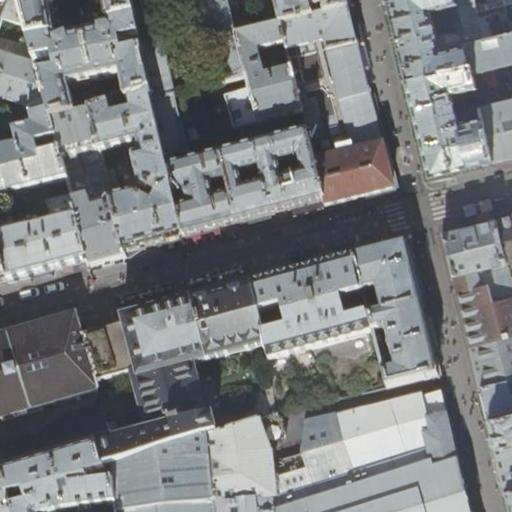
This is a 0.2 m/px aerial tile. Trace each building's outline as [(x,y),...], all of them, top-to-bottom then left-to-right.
[(0,0),(0,2),(7,0),(8,0),(2,21),(26,28),(18,0),(0,0)] [(18,0),(26,28),(37,66),(52,122),(91,113),(101,111),(98,100),(74,105),(71,89),(95,84),(83,28),(77,30),(79,38),(59,44),(55,21),(60,20),(56,0),(18,0)] [(94,0),(97,12),(104,10),(109,32),(91,36),(89,27),(83,28),(95,84),(122,79),(127,104),(132,102),(152,97),(132,0),(94,0)] [(132,0),(152,97),(184,238),(187,237),(219,229),(225,228),(282,213),(324,202),(308,134),(185,166),(183,155),(188,154),(182,125),(188,123),(181,95),(175,97),(154,0),(132,0)] [(204,0),(208,18),(203,19),(205,28),(211,27),(224,86),(246,81),(248,91),(225,97),(234,130),(303,115),(292,70),(265,76),(258,50),(286,44),(281,24),(236,35),(227,0),(204,0)] [(347,0),(286,0),(288,5),(277,8),(281,24),(350,9),(347,0)] [(406,82),(471,64),(466,44),(455,0),(395,0),(386,3),(395,38),(406,82)] [(455,0),(466,44),(511,33),(511,25),(511,23),(511,6),(480,14),(476,0),(455,0)] [(356,36),(350,9),(281,24),(286,44),(288,50),(325,42),(328,52),(290,60),(292,70),(303,115),(308,134),(324,202),(326,208),(360,199),(393,190),(383,147),(369,88),(356,36)] [(511,33),(466,44),(471,64),(479,96),(479,98),(500,92),(495,76),(504,74),(504,73),(510,71),(511,78),(511,98),(481,107),(482,110),(494,163),(511,158),(511,33)] [(37,66),(0,54),(0,97),(30,108),(35,127),(14,132),(18,148),(0,152),(0,197),(68,181),(60,152),(37,157),(34,147),(57,140),(52,122),(37,66)] [(471,64),(406,82),(419,133),(430,180),(465,171),(494,163),(482,110),(476,112),(477,119),(459,124),(452,95),(470,90),(472,97),(479,96),(471,64)] [(98,98),(98,100),(101,111),(111,108),(122,105),(119,94),(98,98)] [(184,238),(152,97),(132,102),(135,115),(114,120),(111,108),(101,111),(91,113),(100,151),(101,154),(140,144),(143,157),(135,159),(143,194),(120,199),(117,185),(109,187),(113,204),(124,253),(142,249),(152,246),(184,238)] [(91,113),(52,122),(57,140),(60,152),(68,181),(71,194),(88,262),(90,269),(105,265),(126,260),(124,253),(113,204),(112,204),(111,205),(109,206),(108,208),(108,210),(106,199),(104,200),(102,200),(101,200),(98,199),(96,197),(95,194),(90,196),(80,156),(100,151),(91,113)] [(26,215),(0,221),(0,253),(7,283),(46,273),(88,262),(71,194),(46,200),(48,211),(49,211),(53,224),(44,227),(41,212),(36,213),(36,216),(27,218),(26,215)] [(511,283),(511,336),(471,348),(477,370),(481,388),(511,381),(511,216),(497,220),(511,283)] [(471,348),(511,336),(511,283),(497,220),(472,227),(444,234),(450,260),(462,311),(471,348)] [(189,244),(221,235),(219,229),(187,237),(189,244)] [(354,259),(359,277),(364,296),(377,293),(382,315),(370,318),(374,334),(386,332),(390,346),(390,347),(389,349),(389,351),(390,353),(392,355),(396,370),(385,374),(389,389),(439,377),(422,310),(406,245),(380,252),(354,259)] [(129,259),(142,249),(124,253),(126,260),(129,259)] [(339,281),(359,277),(354,259),(315,269),(252,285),(251,286),(266,346),(266,347),(268,362),(374,334),(370,318),(364,296),(344,300),(339,281)] [(123,322),(82,334),(96,384),(132,373),(148,433),(115,442),(114,439),(97,444),(104,472),(112,470),(193,443),(207,439),(217,435),(210,414),(206,415),(193,367),(266,347),(266,346),(251,286),(214,295),(150,312),(123,319),(123,322)] [(98,392),(96,384),(82,334),(76,316),(1,338),(0,337),(0,420),(3,420),(4,423),(8,422),(7,419),(40,409),(41,413),(45,412),(44,408),(76,399),(77,402),(81,401),(80,398),(98,392)] [(511,381),(481,388),(486,408),(489,421),(511,414),(511,381)] [(304,473),(276,481),(277,498),(246,501),(246,511),(471,511),(472,511),(457,452),(443,394),(421,399),(421,397),(306,425),(304,473)] [(511,414),(489,421),(493,437),(496,451),(511,446),(511,414)] [(217,435),(207,439),(208,451),(194,453),(193,443),(112,470),(116,506),(117,511),(246,511),(246,501),(277,498),(276,481),(273,454),(271,453),(257,422),(217,435)] [(47,459),(1,471),(13,511),(69,511),(116,506),(112,470),(104,472),(97,444),(47,459)] [(511,511),(511,446),(496,451),(511,511)] [(0,471),(0,511),(13,511),(1,471),(0,471)]
